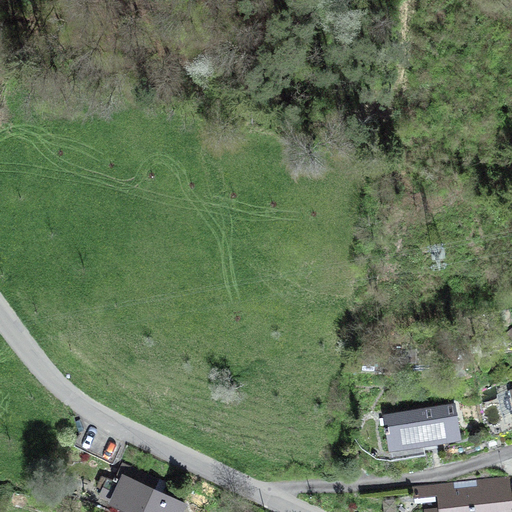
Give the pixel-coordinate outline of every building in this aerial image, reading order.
[(511,327),(498,338),(504,345),(511,339),(511,327)] [(454,404),(384,415),(386,427),(384,428),(385,435),(387,434),(392,461),(425,456),(423,441),(459,436),(454,404)] [(371,435),(354,460),(369,470),(386,445),(371,435)] [(156,482),(123,467),(115,484),(106,480),(99,494),(115,501),(117,497),(142,509),(140,511),(179,511),(184,503),(152,489),(156,482)] [(511,508),(511,484),(438,492),(440,511),(429,511),(496,511),(496,510),(511,508)]
